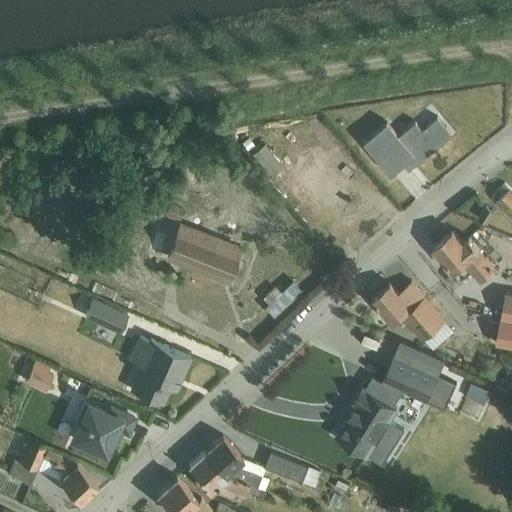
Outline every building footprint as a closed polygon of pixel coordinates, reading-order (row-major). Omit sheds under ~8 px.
[(388,119),(364,139),(392,172),(410,157),(415,163),(453,131),(438,114),(423,127),(416,118),(399,132),(388,119)] [(265,140),(251,151),(270,174),(284,164),(265,140)] [(320,150),(290,175),(307,195),(321,190),(340,213),(355,200),(327,168),(332,164),(320,150)] [(511,187),(505,181),(492,194),(511,213),(511,187)] [(167,198),(161,211),(178,217),(183,205),(167,198)] [(126,203),(121,215),(143,223),(147,211),(126,203)] [(477,204),(474,210),(479,213),(482,208),(477,204)] [(159,215),(147,246),(228,276),(240,244),(216,235),(218,230),(205,225),(201,233),(178,224),(179,223),(159,215)] [(453,227),(434,243),(454,268),(465,259),(481,278),(496,265),(470,234),(463,240),(453,227)] [(391,280),(373,296),(394,320),(402,313),(423,336),(424,335),(433,346),(454,328),(445,317),(446,317),(412,278),(399,289),(391,280)] [(511,289),(507,289),(501,315),(511,317),(511,289)] [(92,295),(84,314),(120,329),(128,311),(92,295)] [(511,318),(499,317),(495,341),(511,343),(511,318)] [(467,323),(467,334),(484,335),(484,324),(467,323)] [(130,350),(128,355),(137,360),(136,362),(133,368),(135,369),(128,385),(162,399),(169,383),(175,385),(189,352),(149,334),(148,336),(138,332),(130,350)] [(395,352),(439,371),(446,356),(401,337),(395,352)] [(439,371),(395,352),(383,378),(374,372),(366,385),(364,384),(354,399),(357,401),(337,432),(369,453),(370,450),(384,459),(405,424),(391,417),(398,404),(394,402),(401,387),(408,390),(427,398),(439,371)] [(35,356),(25,377),(45,386),(53,370),(48,368),(50,363),(35,356)] [(76,417),(70,431),(104,447),(109,437),(115,439),(121,426),(128,429),(134,414),(108,402),(107,404),(86,395),(84,399),(83,398),(74,416),(76,417)] [(226,472),(259,485),(264,487),(269,475),(261,472),(264,464),(315,484),(321,468),(269,448),(264,462),(243,455),(222,431),(204,448),(226,472)] [(14,456),(7,470),(15,474),(12,482),(26,489),(36,466),(58,474),(80,497),(98,481),(76,458),(28,435),(17,458),(14,456)] [(226,472),(204,448),(189,461),(199,473),(197,475),(210,488),(218,482),(243,493),(246,487),(256,491),(259,485),(226,472)] [(176,473),(157,490),(167,502),(169,509),(176,511),(181,511),(187,507),(191,511),(246,511),(228,505),(228,503),(219,499),(216,510),(201,494),(198,497),(176,473)]
